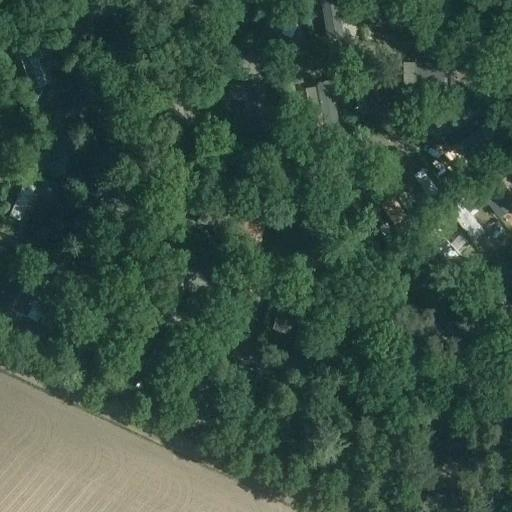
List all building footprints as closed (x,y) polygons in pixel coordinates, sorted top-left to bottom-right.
[(302,0),(300,0),(288,1),(288,10),(303,9),(302,0)] [(346,0),(348,14),(360,13),(359,0),(346,0)] [(33,31),(44,38),(49,29),(37,23),(33,31)] [(390,69),(392,91),(411,89),(409,67),(390,69)] [(478,87),(491,96),(499,86),(486,76),(478,87)] [(450,99),(426,110),(431,121),(455,110),(450,99)] [(487,118),(497,128),(510,116),(499,106),(487,118)] [(357,107),(350,109),(353,122),(361,120),(357,107)] [(314,115),(296,119),(302,143),(320,139),(314,115)] [(90,164),(90,155),(80,155),(80,164),(90,164)] [(19,164),(24,176),(36,170),(32,159),(19,164)] [(492,168),(500,178),(507,173),(498,162),(492,168)] [(412,170),(403,177),(416,193),(425,186),(412,170)] [(198,179),(185,175),(182,184),(196,188),(198,179)] [(0,209),(0,222),(10,227),(27,190),(13,183),(0,209)] [(472,184),(464,190),(473,201),(480,195),(472,184)] [(70,189),(56,187),(54,199),(67,201),(70,189)] [(486,192),(466,210),(481,226),(501,208),(486,192)] [(442,213),(463,242),(478,231),(457,203),(442,213)] [(224,246),(221,256),(231,258),(234,248),(224,246)] [(272,271),(275,258),(265,256),(262,268),(272,271)] [(203,258),(199,268),(208,272),(213,262),(203,258)] [(230,305),(259,287),(249,271),(220,289),(230,305)] [(317,287),(304,283),(300,296),(314,300),(317,287)] [(71,293),(60,288),(54,302),(64,307),(71,293)] [(383,295),(375,304),(385,314),(394,304),(383,295)] [(69,336),(58,329),(53,340),(64,346),(69,336)] [(133,357),(121,350),(116,360),(128,366),(133,357)] [(164,417),(166,412),(169,405),(158,400),(155,407),(153,412),(164,417)]
